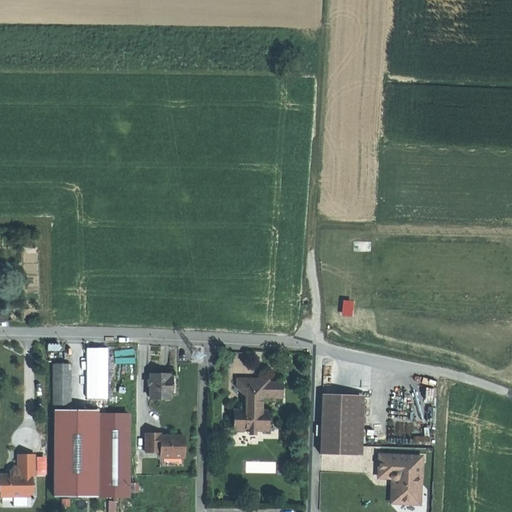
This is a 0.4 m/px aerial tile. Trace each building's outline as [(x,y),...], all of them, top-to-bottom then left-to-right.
[(356,239),(355,248),(371,250),(372,241),(356,239)] [(69,405),(70,365),(55,365),(55,405),(69,405)] [(274,376),(273,367),(264,367),(265,377),(274,376)] [(161,373),(151,373),(151,397),(170,397),(170,373),(161,373)] [(269,429),(270,410),(263,409),(263,396),(270,396),(270,380),(270,378),(254,377),(238,377),(238,388),(252,403),(246,409),(237,409),(237,429),(250,429),(256,429),(269,429)] [(270,380),(270,396),(283,397),(283,381),(270,380)] [(321,425),(320,456),(355,457),(357,396),(322,395),(321,425)] [(362,457),(363,447),(364,396),(357,396),(355,457),(362,457)] [(100,497),(101,414),(55,414),(54,497),(100,498),(100,497)] [(100,497),(128,497),(129,415),(101,414),(100,497)] [(159,457),(183,457),(183,436),(159,436),(159,433),(152,433),(144,434),(144,452),(159,452),(159,457)] [(19,467),(16,467),(11,471),(11,476),(2,475),(2,497),(14,497),(28,497),(31,497),(32,476),(35,476),(35,456),(27,456),(19,455),(19,467)] [(404,463),(405,458),(380,457),(379,477),(390,478),(391,480),(393,482),(395,483),(394,505),(419,507),(422,464),(404,463)] [(28,507),(28,497),(14,497),(14,507),(28,507)]
